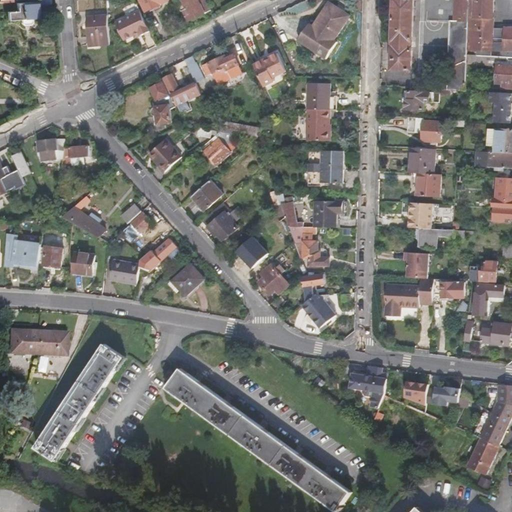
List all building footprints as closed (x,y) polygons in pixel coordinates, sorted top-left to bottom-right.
[(140,0),(146,11),(154,8),(157,9),(160,7),(162,3),(168,0),(140,0)] [(213,12),(207,0),(187,0),(177,5),(181,12),(185,10),(191,22),(213,12)] [(415,0),(394,0),(393,70),(413,71),(415,0)] [(453,0),(453,22),(457,22),(457,12),(468,12),(468,0),(453,0)] [(511,51),(511,29),(506,29),(505,44),(492,43),(493,0),(471,0),(471,50),(511,51)] [(37,2),(17,3),(17,13),(8,14),(8,22),(22,21),(22,25),(25,28),(30,28),(33,24),(33,20),(39,20),(37,2)] [(350,17),(329,3),(313,27),(308,24),(297,41),(326,59),(337,43),(333,40),(350,17)] [(150,32),(141,11),(116,22),(125,42),(135,37),(136,39),(150,32)] [(451,22),(450,90),(467,91),(467,56),(468,12),(457,12),(457,22),(453,22),(451,22)] [(91,46),(112,45),(109,15),(88,17),(91,46)] [(254,64),(264,85),(275,80),(274,77),(287,70),(278,52),(254,64)] [(228,53),(203,65),(209,75),(216,72),(222,83),(244,73),(234,54),(229,56),(228,53)] [(205,79),(196,60),(195,61),(193,55),(185,59),(196,83),(205,79)] [(511,87),(511,58),(478,56),(478,65),(497,67),(497,84),(502,84),(502,87),(511,87)] [(202,95),(197,84),(183,91),(174,74),(166,78),(175,95),(174,96),(179,105),(177,107),(180,113),(189,109),(188,102),(202,95)] [(177,107),(164,81),(151,88),(160,106),(158,106),(153,110),(153,112),(154,113),(154,114),(156,115),(159,116),(160,123),(174,122),(172,109),(177,107)] [(335,111),(336,97),(336,85),(307,84),(306,110),(308,110),(335,111)] [(432,93),(409,91),(408,100),(406,100),(405,110),(426,112),(426,104),(432,104),(432,93)] [(497,102),(496,122),(511,122),(511,91),(492,91),(491,102),(497,102)] [(333,141),(335,111),(308,110),(307,140),(333,141)] [(425,119),(409,118),(409,133),(424,134),(423,141),(442,142),(443,124),(425,123),(425,119)] [(257,139),(264,128),(223,121),(221,132),(249,138),(256,139),(257,139)] [(213,132),(199,129),(198,136),(211,139),(213,132)] [(511,153),(511,131),(494,130),(493,152),(511,153)] [(249,138),(221,132),(202,148),(217,165),(232,152),(233,153),(249,138)] [(62,164),(64,148),(66,140),(38,141),(38,146),(35,146),(36,153),(39,153),(39,160),(44,160),(45,164),(62,164)] [(168,141),(150,156),(166,173),(183,158),(168,141)] [(62,164),(62,165),(80,164),(80,159),(87,158),(87,147),(64,148),(62,164)] [(436,149),(415,148),(414,174),(434,175),(436,149)] [(343,181),(344,152),(320,151),(320,152),(319,181),(343,181)] [(319,181),(320,152),(307,152),(306,187),(319,187),(319,181)] [(511,153),(493,152),(477,152),(477,166),(511,167),(511,153)] [(21,153),(13,157),(32,196),(35,193),(37,191),(29,175),(31,174),(21,153)] [(0,164),(0,196),(8,193),(2,180),(7,177),(0,164)] [(434,175),(414,174),(413,184),(418,185),(418,196),(439,197),(440,175),(434,175)] [(212,179),(193,197),(205,211),(225,194),(212,179)] [(511,208),(511,179),(497,179),(496,208),(499,208),(505,209),(511,208)] [(299,222),(296,206),(299,205),(299,202),(295,202),(295,201),(295,202),(294,196),(285,198),(287,202),(289,208),(284,210),(285,213),(286,215),(290,227),(300,227),(299,222)] [(84,199),(74,208),(80,212),(88,204),(84,199)] [(316,200),(316,228),(336,228),(337,212),(344,213),(344,201),(316,200)] [(434,204),(411,203),(410,228),(432,230),(434,204)] [(222,204),(202,222),(214,234),(215,233),(221,239),(236,226),(234,223),(243,215),(237,208),(228,216),(224,212),(227,210),(222,204)] [(123,217),(129,224),(142,212),(135,205),(123,217)] [(283,216),(286,215),(285,213),(284,210),(282,205),(277,207),(281,217),(283,216)] [(511,218),(511,210),(505,210),(505,209),(499,208),(496,208),(494,208),(493,221),(508,222),(508,219),(511,218)] [(72,223),(101,239),(106,230),(98,226),(87,220),(77,214),(71,211),(63,218),(72,223)] [(156,226),(144,213),(132,224),(136,228),(129,235),(132,237),(130,239),(132,242),(148,228),(151,231),(156,226)] [(41,239),(44,214),(41,215),(35,216),(18,220),(22,233),(33,231),(33,238),(41,239)] [(87,220),(98,226),(100,222),(90,216),(87,220)] [(300,227),(290,227),(291,228),(292,230),(296,242),(301,257),(302,259),(311,259),(310,267),(330,267),(331,260),(327,259),(327,250),(320,249),(320,243),(306,242),(306,232),(315,233),(316,228),(311,227),(305,227),(300,227)] [(464,239),(465,232),(458,231),(454,231),(444,230),(439,230),(438,232),(416,231),(416,239),(418,242),(421,242),(420,248),(437,249),(439,237),(464,239)] [(7,236),(5,273),(37,277),(40,244),(16,242),(17,237),(7,236)] [(141,265),(140,270),(151,272),(177,248),(170,240),(152,256),(150,254),(142,261),(141,265)] [(239,261),(244,267),(260,252),(251,242),(241,252),(244,256),(239,261)] [(511,260),(511,246),(504,246),(503,259),(511,260)] [(96,250),(76,248),(74,268),(94,270),(96,250)] [(62,250),(44,249),(43,266),(60,268),(62,250)] [(404,261),(409,261),(408,277),(431,278),(432,252),(405,251),(404,261)] [(260,252),(244,267),(249,272),(255,267),(259,272),(269,262),(260,252)] [(404,253),(388,252),(388,261),(403,262),(404,253)] [(109,280),(137,285),(140,270),(141,265),(126,262),(125,265),(113,262),(109,280)] [(472,281),(485,282),(485,281),(496,281),(496,263),(486,262),(486,268),(482,268),(482,266),(475,266),(475,271),(468,270),(467,281),(468,281),(472,281)] [(206,279),(192,265),(173,282),(187,296),(206,279)] [(282,275),(286,271),(283,267),(278,271),(274,265),(263,275),(266,278),(260,284),(265,290),(282,275)] [(316,297),(319,297),(316,285),(325,283),(323,274),(302,278),(307,303),(316,297)] [(291,285),(282,275),(265,290),(271,296),(277,291),(280,294),(291,285)] [(434,279),(419,278),(419,282),(419,285),(386,284),(386,313),(400,313),(400,305),(418,306),(418,303),(433,303),(434,279)] [(437,279),(435,303),(444,304),(445,296),(466,297),(466,283),(461,283),(461,282),(460,281),(437,279)] [(474,315),(488,316),(489,305),(489,297),(504,297),(504,286),(478,284),(477,294),(475,294),(474,315)] [(288,297),(284,293),(275,301),(279,305),(288,297)] [(316,297),(303,306),(320,330),(336,318),(326,304),(325,296),(319,297),(316,297)] [(467,322),(465,340),(473,341),(474,328),(476,328),(476,323),(471,322),(467,322)] [(496,330),(494,345),(511,346),(511,344),(511,324),(508,324),(497,323),(496,330)] [(9,349),(37,352),(39,330),(11,328),(9,349)] [(487,344),(494,345),(496,330),(486,328),(484,343),(487,344)] [(39,330),(37,352),(65,354),(67,333),(39,330)] [(124,358),(105,345),(36,447),(55,460),(124,358)] [(385,394),(389,369),(369,367),(367,376),(352,374),(350,389),(385,394)] [(337,511),(350,494),(181,370),(176,376),(169,371),(163,379),(170,385),(167,389),(334,511),(337,511)] [(318,390),(324,382),(318,377),(312,385),(318,390)] [(408,380),(406,401),(429,403),(430,382),(408,380)] [(500,446),(511,420),(511,385),(488,384),(487,400),(484,412),(474,434),(481,437),(468,466),(488,475),(501,446),(500,446)] [(461,405),(463,388),(437,385),(435,402),(461,405)] [(336,406),(342,411),(351,400),(346,395),(336,406)] [(380,423),(383,415),(378,413),(375,420),(380,423)] [(489,485),(491,482),(483,477),(481,481),(489,485)]
